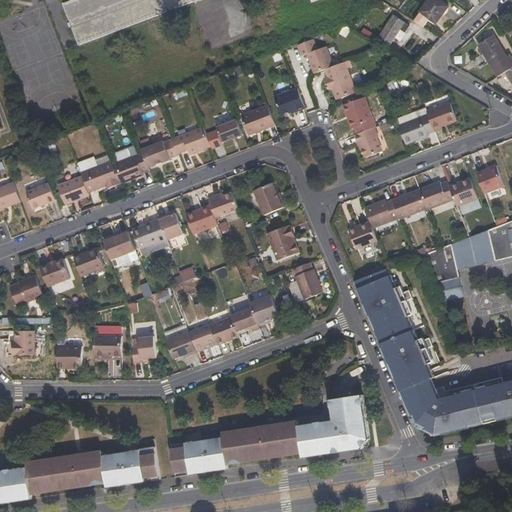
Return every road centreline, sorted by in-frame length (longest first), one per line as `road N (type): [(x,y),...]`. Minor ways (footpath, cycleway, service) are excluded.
road 1 (residential): [(354,316),(156,390),(0,384)]
road 2 (tertiary): [(418,462),(110,511)]
road 3 (residential): [(281,154),(264,153),(0,252)]
road 4 (residential): [(310,203),(511,126)]
road 5 (tertiary): [(277,511),(372,498),(436,478),(464,459)]
road 6 (residential): [(500,0),(441,59),(511,110)]
road 7 (residential): [(354,316),(418,462)]
road 8 (residential): [(310,203),(354,316)]
